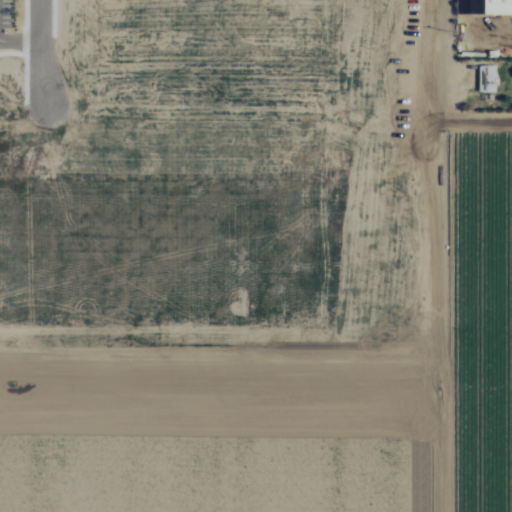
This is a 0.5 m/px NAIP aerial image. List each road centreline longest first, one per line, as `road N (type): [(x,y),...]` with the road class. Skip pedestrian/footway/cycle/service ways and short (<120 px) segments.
road 1 (track): [(0,376),(511,382)]
road 2 (track): [(445,0),(445,511)]
